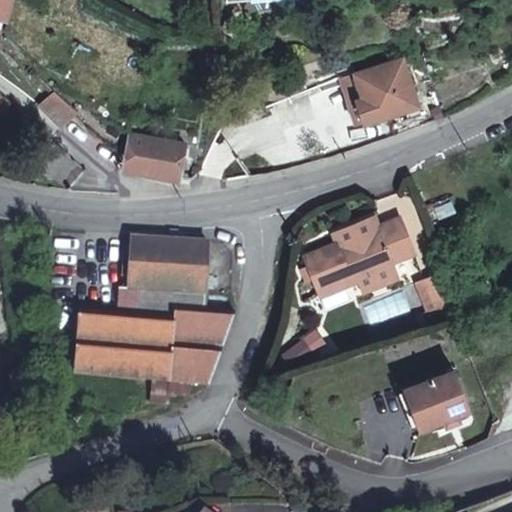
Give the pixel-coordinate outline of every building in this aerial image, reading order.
[(1,0),(0,5),(0,19),(4,21),(11,0),(1,0)] [(403,57),(355,73),(363,96),(356,99),(364,121),(418,104),(403,57)] [(356,99),(363,96),(355,73),(341,77),(356,124),(364,121),(356,99)] [(0,92),(0,116),(22,135),(34,119),(0,92)] [(39,111),(66,130),(73,117),(74,115),(73,113),(72,112),(49,97),(39,111)] [(187,146),(127,136),(120,168),(180,179),(187,146)] [(327,294),(419,248),(401,213),(380,223),(382,228),(345,247),(342,242),(309,257),(327,294)] [(203,310),(208,244),(169,241),(132,238),(128,291),(141,291),(139,314),(81,308),(74,373),(151,380),(148,400),(170,402),(171,393),(190,395),(191,385),(211,387),(235,313),(203,310)] [(465,284),(453,260),(436,269),(448,293),(465,284)] [(440,366),(389,386),(405,426),(456,406),(440,366)]
